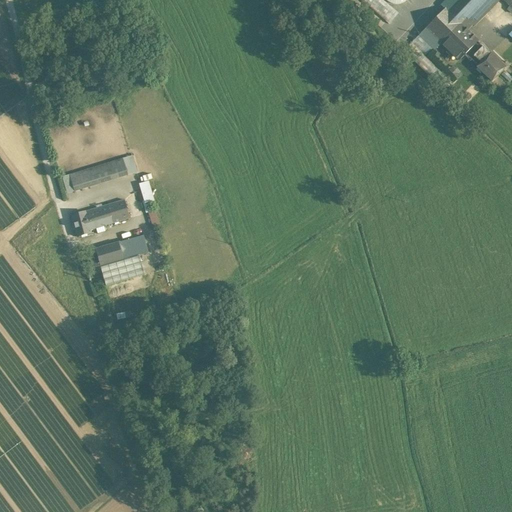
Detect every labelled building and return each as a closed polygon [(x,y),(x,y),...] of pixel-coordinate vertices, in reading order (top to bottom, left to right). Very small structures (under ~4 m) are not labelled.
[(445,0),(440,6),(444,9),(447,12),(458,0),(445,0)] [(458,0),(447,12),(459,23),(464,18),(466,19),(483,0),(458,0)] [(483,0),(466,19),(473,25),(472,25),(474,27),(499,0),(483,0)] [(511,0),(502,0),(511,9),(511,0)] [(447,12),(444,9),(425,28),(456,58),(458,61),(465,54),(477,42),(478,41),(467,31),(459,23),(447,12)] [(466,19),(464,18),(459,23),(467,31),(472,25),(473,25),(466,19)] [(456,58),(425,28),(411,42),(443,73),(456,58)] [(477,42),(465,54),(466,56),(465,57),(469,61),(474,57),(481,63),(489,54),(477,42)] [(505,68),(490,53),(489,54),(481,63),(476,68),(491,82),(505,68)] [(123,159),(85,171),(90,187),(128,175),(123,159)] [(85,171),(69,176),(74,192),(90,187),(85,171)] [(137,183),(143,203),(152,200),(147,180),(137,183)] [(116,203),(84,213),(89,231),(121,221),(116,203)] [(150,223),(157,221),(154,209),(147,211),(150,223)] [(89,231),(84,213),(72,217),(77,237),(90,233),(89,231)] [(143,236),(118,243),(123,260),(148,253),(143,236)] [(118,243),(95,250),(100,267),(123,260),(118,243)] [(31,249),(18,261),(28,272),(34,266),(40,260),(31,249)] [(28,272),(23,276),(27,281),(38,271),(34,266),(28,272)]
